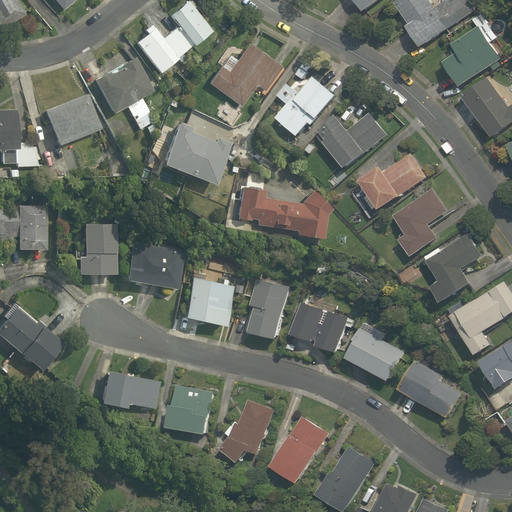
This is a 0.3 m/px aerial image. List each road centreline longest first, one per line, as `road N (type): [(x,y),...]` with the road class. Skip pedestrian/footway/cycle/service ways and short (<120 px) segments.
road 1 (residential): [(511,481),(477,479),(438,462),(354,399),(307,381),(97,325)]
road 2 (residential): [(258,0),(399,84),(446,130),(511,222)]
road 3 (track): [(108,327),(64,419),(69,440),(134,496),(125,511)]
road 4 (residential): [(131,0),(54,51),(0,59)]
